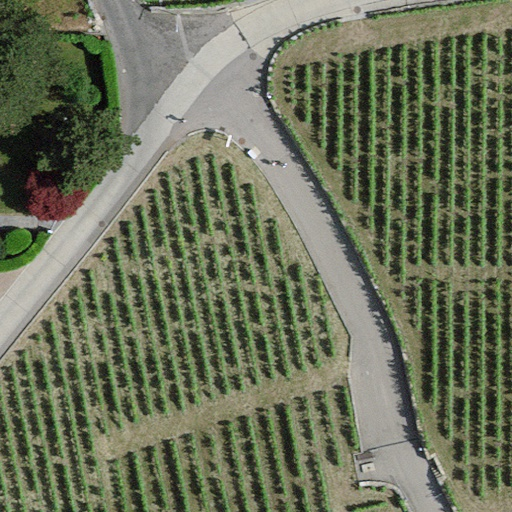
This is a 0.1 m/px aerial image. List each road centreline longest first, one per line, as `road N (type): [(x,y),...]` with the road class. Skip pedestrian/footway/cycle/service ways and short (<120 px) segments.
road 1 (residential): [(181,75),(0,314)]
road 2 (residential): [(331,0),(305,6),(181,75)]
